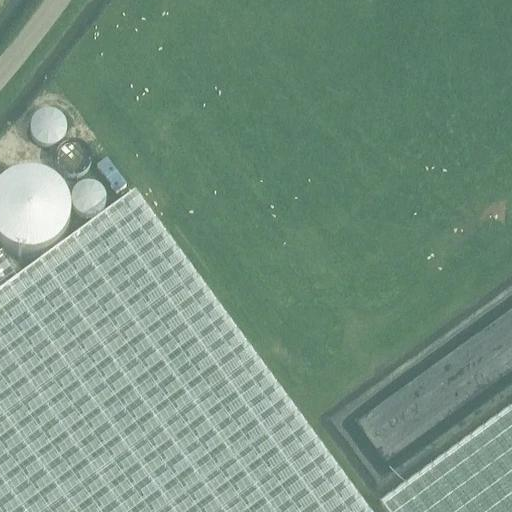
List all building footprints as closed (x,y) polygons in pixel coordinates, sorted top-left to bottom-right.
[(54,155),(71,179),(94,163),(78,139),(54,155)] [(115,195),(125,188),(106,162),(96,169),(115,195)] [(0,250),(4,253),(10,257),(18,259),(25,261),(33,260),(41,259),(48,256),(54,251),(60,246),(64,240),(67,233),(69,225),(69,217),(68,210),(66,202),(62,196),(57,190),(52,185),(45,181),(38,178),(30,177),(22,177),(15,179),(8,182),(1,186),(0,187),(0,250)] [(69,206),(72,213),(78,218),(85,220),(92,220),(99,217),(104,211),(106,204),(106,197),(103,190),(98,185),(91,183),(83,183),(77,186),(71,192),(69,199),(69,206)] [(0,511),(363,511),(132,197),(16,283),(1,262),(0,262),(0,511)] [(382,511),(511,511),(511,406),(378,505),(382,511)]
